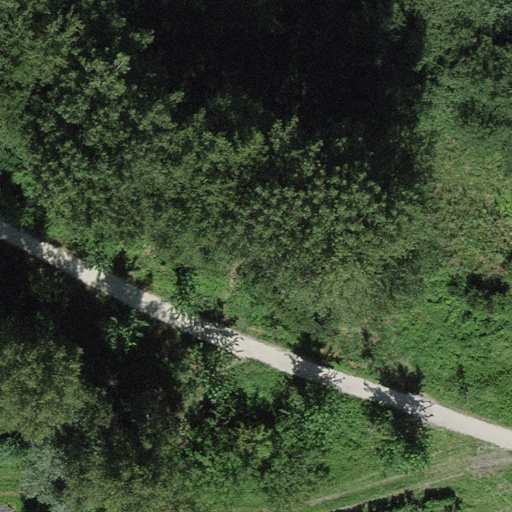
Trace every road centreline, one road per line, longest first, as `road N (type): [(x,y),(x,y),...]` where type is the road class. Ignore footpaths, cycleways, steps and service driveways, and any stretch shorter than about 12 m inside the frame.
road 1 (track): [(511,434),(0,210)]
road 2 (track): [(511,503),(0,473)]
